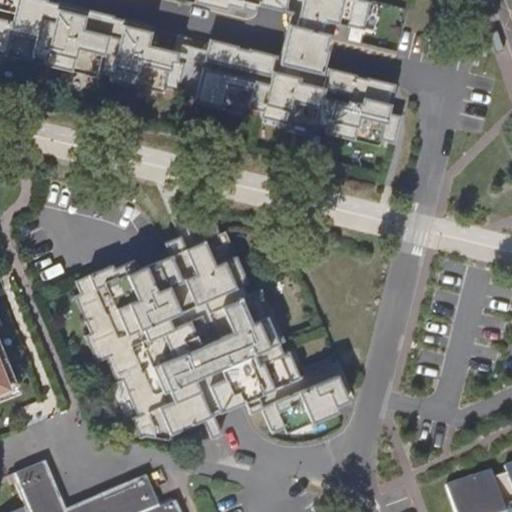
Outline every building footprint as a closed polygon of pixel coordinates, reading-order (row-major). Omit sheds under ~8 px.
[(0,0),(0,53),(32,61),(33,55),(45,58),(44,64),(97,76),(98,71),(110,73),(108,80),(162,93),(164,86),(195,94),(193,100),(248,113),(249,107),(261,110),(260,116),(313,129),(315,122),(327,126),(325,132),(378,145),(380,139),(393,142),(400,115),(387,111),(394,84),(373,78),(372,81),(353,77),(354,74),(328,67),(327,72),(318,70),(319,65),(280,56),(279,60),(274,59),(276,55),(250,49),(249,51),(235,47),(235,45),(209,39),(206,49),(188,45),(186,54),(173,50),(176,36),(151,29),(152,25),(124,18),(123,20),(111,18),(112,15),(86,9),(59,3),(58,4),(48,2),(48,0),(0,0)] [(196,0),(196,3),(228,11),(231,4),(256,10),(259,4),(259,0),(196,0)] [(273,7),(291,12),(294,0),(259,0),(259,4),(273,7)] [(294,0),(291,12),(287,29),(325,39),(326,34),(324,33),(327,21),(352,27),(364,30),(371,3),(365,2),(365,0),(294,0)] [(284,42),(280,56),(319,65),(322,53),(325,39),(287,29),(284,42)] [(170,253),(168,254),(179,279),(181,283),(190,279),(192,278),(244,399),(250,413),(261,408),(271,432),(283,427),(286,433),(337,411),(334,405),(348,400),(336,373),(342,371),(338,360),(333,363),(332,362),(318,368),(318,369),(312,371),(312,370),(298,376),(287,350),(282,353),(276,341),(282,338),(260,289),(246,295),(241,283),(247,280),(225,230),(220,232),(214,220),(164,241),(170,253)] [(161,257),(140,266),(138,267),(161,319),(172,315),(211,414),(226,407),(242,400),(244,399),(192,278),(190,279),(181,283),(179,279),(168,254),(161,257)] [(169,432),(177,429),(201,419),(208,437),(219,432),(211,414),(172,315),(161,319),(138,267),(134,258),(132,258),(113,267),(111,264),(99,269),(74,280),(80,292),(74,295),(91,333),(84,336),(96,361),(106,357),(116,382),(122,379),(137,415),(132,418),(141,436),(145,435),(167,439),(169,432)] [(0,386),(12,381),(0,350),(0,386)] [(0,399),(17,392),(12,381),(0,386),(0,399)] [(178,511),(175,503),(159,509),(146,477),(66,510),(45,462),(15,475),(28,507),(14,511),(178,511)] [(511,511),(511,463),(505,466),(508,475),(494,479),(492,471),(446,486),(454,511),(511,511)]
